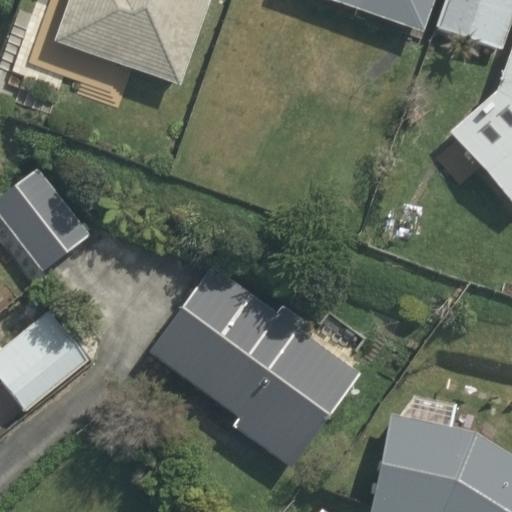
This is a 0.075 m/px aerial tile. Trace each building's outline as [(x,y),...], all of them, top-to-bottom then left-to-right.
[(220,0),(63,0),(41,59),(178,111),(220,0)] [(291,0),(290,5),(419,40),(429,0),(291,0)] [(511,23),(511,0),(446,0),(435,34),(500,57),(511,23)] [(511,63),(502,100),(423,159),(463,203),(478,190),(511,215),(511,63)] [(38,166),(0,199),(0,235),(48,288),(103,239),(38,166)] [(201,268),(129,365),(286,481),(358,383),(201,268)] [(53,325),(0,367),(0,397),(15,417),(83,362),(53,325)] [(511,511),(511,462),(470,436),(384,410),(363,511),(511,511)]
